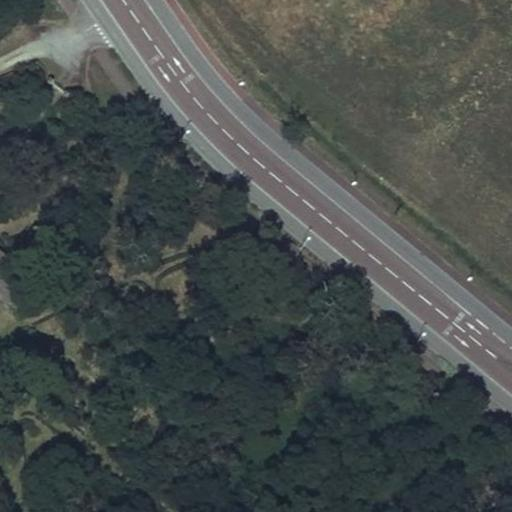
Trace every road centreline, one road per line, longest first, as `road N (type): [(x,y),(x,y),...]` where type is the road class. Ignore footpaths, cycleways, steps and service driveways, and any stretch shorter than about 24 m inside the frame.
road 1 (unclassified): [(92,0),(186,122),(292,222),(511,405)]
road 2 (unclassified): [(511,328),(255,113),(157,0)]
